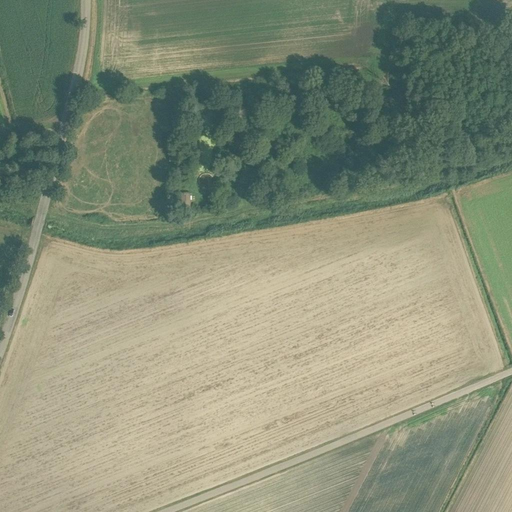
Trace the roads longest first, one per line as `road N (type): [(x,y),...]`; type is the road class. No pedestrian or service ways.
road 1 (track): [(40,213),(156,226),(337,197),(511,150)]
road 2 (unclassified): [(511,372),(165,511)]
road 3 (unclassified): [(0,349),(70,106),(86,0)]
